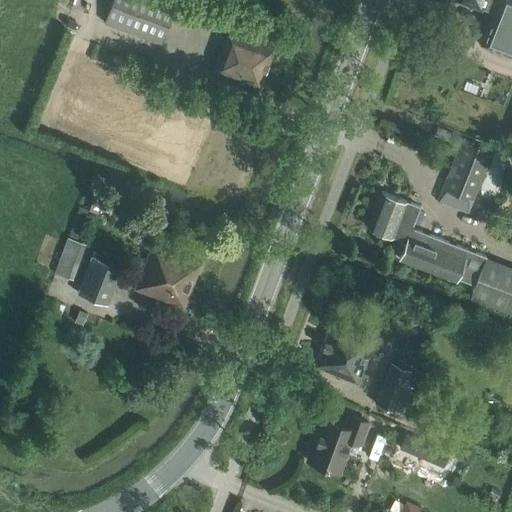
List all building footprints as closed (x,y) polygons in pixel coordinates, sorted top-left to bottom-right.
[(161,44),(178,0),(112,0),(104,23),(161,44)] [(511,0),(459,0),(483,9),(484,6),(494,11),(481,45),(508,55),(511,56),(511,0)] [(215,70),(252,84),(260,87),(274,48),(229,31),(215,70)] [(491,151),(460,138),(442,188),(470,201),(491,151)] [(417,205),(384,193),(371,228),(404,239),(398,254),(477,283),(488,254),(410,225),(417,205)] [(87,242),(69,236),(56,271),(74,277),(87,242)] [(185,306),(203,262),(154,242),(137,286),(185,306)] [(109,303),(121,271),(93,261),(81,293),(109,303)] [(358,382),(375,341),(334,324),(317,365),(358,382)] [(391,361),(384,381),(404,388),(411,368),(391,361)] [(346,428),(324,419),(308,461),(339,473),(355,432),(365,435),(369,424),(350,417),(346,428)] [(406,432),(400,448),(443,466),(450,451),(406,432)]
